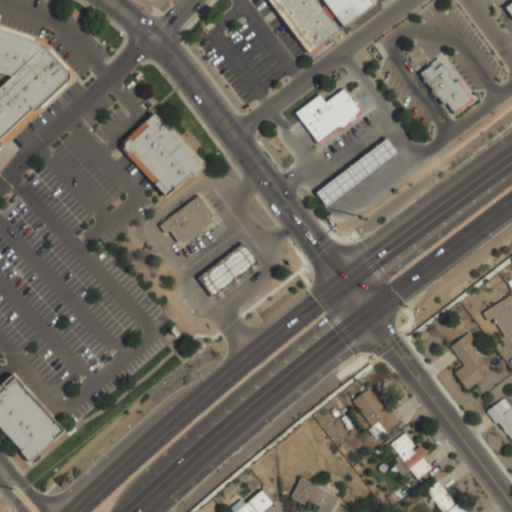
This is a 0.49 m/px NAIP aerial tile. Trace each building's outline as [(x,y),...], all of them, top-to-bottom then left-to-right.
[(268,0),(307,54),(338,32),(315,0),(268,0)] [(322,0),(343,28),(374,5),(369,0),(322,0)] [(0,153),(73,76),(33,38),(0,26),(0,72),(9,76),(0,85),(0,153)] [(454,112),(471,99),(456,80),(454,82),(449,75),(450,74),(438,57),(430,63),(431,65),(420,73),(443,104),(446,102),(454,112)] [(295,113),(318,95),(325,103),(343,89),(358,110),(343,127),(337,126),(317,142),(295,113)] [(153,112),(205,167),(194,177),(191,174),(166,197),(121,149),(122,141),(137,127),(153,112)] [(315,193),(387,138),(398,153),(327,208),(315,193)] [(199,196),(215,217),(178,246),(162,225),(199,196)] [(197,278),(243,243),(258,263),(213,298),(197,278)] [(494,318),(502,335),(511,330),(511,296),(482,310),(487,321),(494,318)] [(454,372),(466,390),(491,373),(474,348),(478,345),(469,332),(449,346),(463,366),(454,372)] [(0,385),(13,373),(64,429),(31,459),(0,425),(0,385)] [(398,420),(365,388),(349,405),(381,437),(398,420)] [(487,410),(511,443),(511,406),(504,397),(487,410)] [(410,471),(417,480),(434,467),(406,431),(387,446),(398,460),(393,464),(402,477),(410,471)] [(330,511),(338,496),(298,478),(290,497),(318,510),(317,511),(330,511)] [(466,511),(435,481),(423,494),(441,511),(466,511)] [(262,511),(272,504),(260,490),(245,504),(240,499),(228,510),(229,511),(262,511)]
